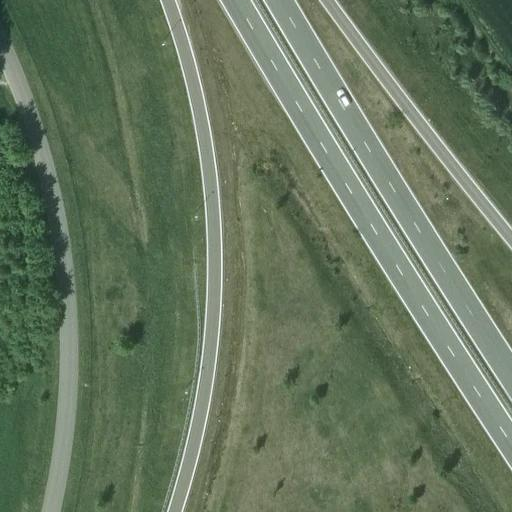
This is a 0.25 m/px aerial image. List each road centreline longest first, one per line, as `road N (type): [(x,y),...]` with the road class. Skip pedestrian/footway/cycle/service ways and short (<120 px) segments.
road 1 (trunk): [(235,0),(511,445)]
road 2 (trunk): [(166,0),(201,121),(214,251),(206,376),(173,511)]
road 3 (unclassified): [(50,511),(68,394),(69,308),(49,180),(0,43)]
road 4 (trunk): [(511,375),(279,0)]
road 5 (trunk): [(511,239),(328,0)]
